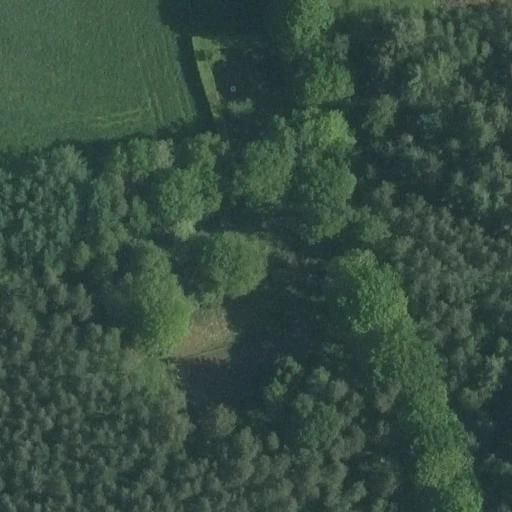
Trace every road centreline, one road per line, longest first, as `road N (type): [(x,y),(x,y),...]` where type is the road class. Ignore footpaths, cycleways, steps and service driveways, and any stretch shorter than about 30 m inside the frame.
road 1 (track): [(0,201),(299,164),(444,124),(511,125)]
road 2 (track): [(434,511),(365,324),(314,237),(299,164)]
road 3 (track): [(271,0),(328,155),(511,255)]
